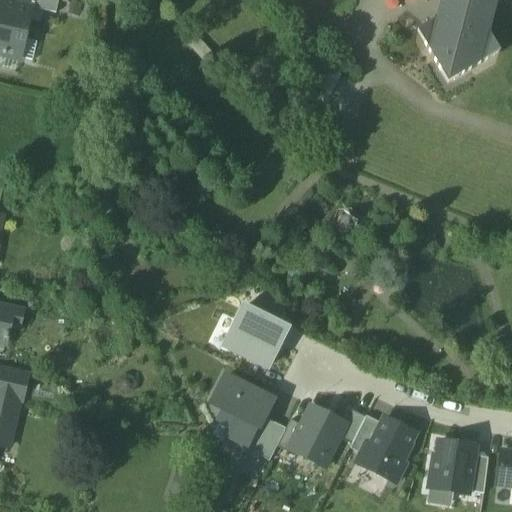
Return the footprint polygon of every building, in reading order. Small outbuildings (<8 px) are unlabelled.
[(22,0),(21,6),(32,9),(56,15),(59,0),(22,0)] [(441,0),(436,23),(429,27),(424,46),(440,73),(460,78),(487,62),(492,43),(488,36),(496,7),(497,0),(441,0)] [(511,0),(497,0),(496,7),(511,10),(511,0)] [(0,1),(0,56),(20,61),(21,59),(25,41),(32,9),(21,6),(0,1)] [(25,41),(21,59),(33,62),(37,44),(25,41)] [(359,228),(360,224),(360,220),(357,216),(354,214),(350,213),(346,213),(342,216),(339,220),(338,224),(339,228),(341,232),(344,234),(348,235),(353,234),(356,232),(359,228)] [(267,293),(246,310),(273,323),(284,315),(267,293)] [(0,333),(8,335),(10,328),(20,330),(25,311),(13,308),(13,310),(0,307),(0,333)] [(246,310),(243,309),(230,336),(237,339),(231,351),(267,369),(282,339),(271,333),(275,324),(273,323),(246,310)] [(5,370),(5,372),(0,370),(0,397),(21,402),(23,403),(29,375),(5,370)] [(273,402),(225,378),(212,405),(224,411),(219,421),(232,427),(227,437),(246,447),(247,447),(257,428),(259,429),(263,422),(273,402)] [(21,402),(0,397),(0,427),(14,431),(21,402)] [(311,408),(288,452),(324,470),(340,440),(347,426),(345,425),(311,408)] [(363,451),(357,463),(396,481),(421,428),(382,409),(378,419),(363,451)] [(351,414),(345,425),(347,426),(340,440),(352,446),(364,421),(351,414)] [(363,451),(378,419),(368,414),(364,421),(352,446),(363,451)] [(284,433),(263,422),(259,429),(257,428),(247,447),(246,447),(243,453),(257,460),(258,457),(269,463),(284,433)] [(478,450),(436,443),(429,488),(471,495),(471,494),(476,458),(478,450)] [(511,454),(501,453),(497,487),(511,488),(511,454)] [(487,460),(476,458),(471,494),(482,496),(487,460)]
